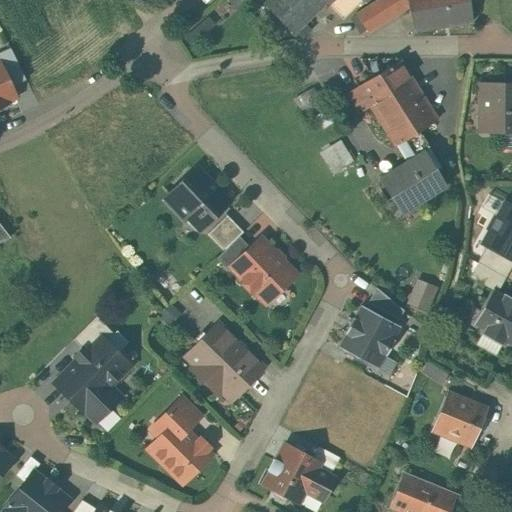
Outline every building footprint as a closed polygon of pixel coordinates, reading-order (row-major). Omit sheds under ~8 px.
[(323,0),(267,0),(263,4),(292,33),(325,1),(323,0)] [(359,0),(326,0),(325,1),(342,19),(360,1),(359,0)] [(374,0),(355,13),(367,32),(408,6),(406,0),(374,0)] [(406,0),(408,6),(412,31),(472,22),(467,0),(406,0)] [(25,80),(9,47),(0,51),(0,67),(9,87),(25,80)] [(399,60),(357,86),(369,106),(377,119),(420,92),(399,60)] [(0,104),(7,101),(6,99),(13,96),(9,87),(0,67),(0,104)] [(511,85),(480,85),(480,107),(485,112),(485,129),(511,129),(511,85)] [(369,106),(357,86),(346,93),(358,112),(369,106)] [(312,87),(293,98),(303,116),(322,105),(312,87)] [(420,92),(377,119),(394,146),(395,145),(417,131),(437,119),(420,92)] [(417,131),(395,145),(406,161),(379,178),(400,213),(444,185),(423,151),(428,148),(417,131)] [(339,140),(319,153),(331,173),(351,160),(339,140)] [(195,167),(165,195),(166,197),(163,200),(183,220),(189,213),(201,226),(228,200),(195,167)] [(511,259),(511,206),(505,203),(498,216),(496,215),(488,229),(490,230),(483,243),(486,245),(511,259)] [(225,214),(207,232),(224,249),(237,237),(242,231),(225,214)] [(0,240),(9,236),(0,225),(0,240)] [(224,249),(216,257),(228,269),(231,266),(230,266),(248,248),(237,237),(224,249)] [(248,248),(230,266),(231,266),(242,278),(242,284),(247,289),(253,289),(265,301),(293,274),(259,238),(248,248)] [(511,263),(511,259),(486,245),(477,261),(504,277),(511,263)] [(504,277),(477,261),(468,276),(491,289),(491,288),(496,291),(504,277)] [(408,302),(430,311),(441,284),(419,275),(408,302)] [(403,310),(375,287),(367,302),(398,319),(403,310)] [(496,291),(491,288),(491,289),(471,324),(482,330),(480,333),(501,344),(503,341),(511,346),(511,297),(503,293),(502,294),(496,291)] [(399,326),(360,304),(353,317),(352,317),(343,333),(344,333),(337,346),(376,367),(383,354),(384,355),(393,339),(392,338),(399,326)] [(112,333),(95,316),(72,338),(81,348),(83,346),(85,349),(99,335),(105,341),(112,333)] [(216,323),(184,355),(194,365),(190,368),(217,394),(220,390),(230,399),(261,366),(216,323)] [(105,341),(99,335),(85,349),(83,346),(81,348),(73,356),(77,359),(54,382),(82,410),(83,409),(94,420),(118,396),(107,385),(128,364),(105,341)] [(302,407),(339,428),(360,391),(324,370),(302,407)] [(465,404),(444,395),(431,425),(472,442),(477,430),(481,431),(486,417),(483,416),(484,412),(475,408),(476,405),(466,401),(465,404)] [(196,441),(184,429),(198,415),(181,397),(157,421),(166,429),(147,448),(181,482),(209,454),(205,449),(207,446),(199,438),(196,441)] [(311,456),(284,442),(261,484),(296,503),(304,490),(322,500),(335,478),(329,474),(316,467),(320,460),(311,456)] [(338,457),(317,446),(311,456),(320,460),(316,467),(329,474),(338,457)] [(0,472),(11,459),(0,450),(0,472)] [(7,507),(2,511),(56,511),(67,499),(54,489),(56,487),(46,480),(45,481),(33,472),(5,505),(7,507)] [(443,511),(450,497),(429,488),(430,485),(414,478),(412,482),(404,478),(393,504),(406,509),(404,511),(443,511)] [(110,511),(92,502),(86,511),(110,511)]
